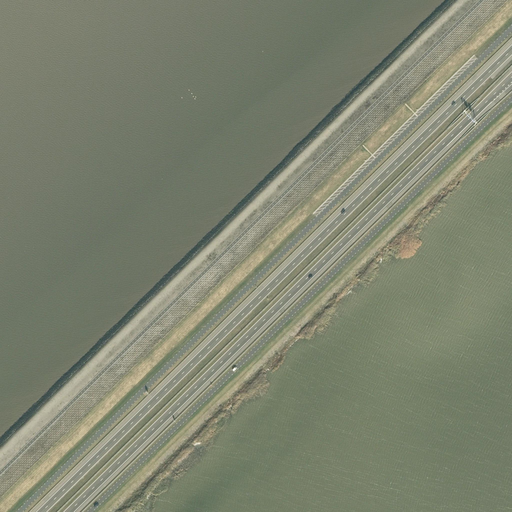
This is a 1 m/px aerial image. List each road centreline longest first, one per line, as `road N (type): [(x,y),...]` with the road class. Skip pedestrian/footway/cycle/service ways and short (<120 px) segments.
road 1 (unclassified): [(19,511),(511,27)]
road 2 (motorway): [(511,49),(41,511)]
road 3 (motorway): [(70,511),(511,76)]
road 4 (unclassified): [(89,511),(511,98)]
